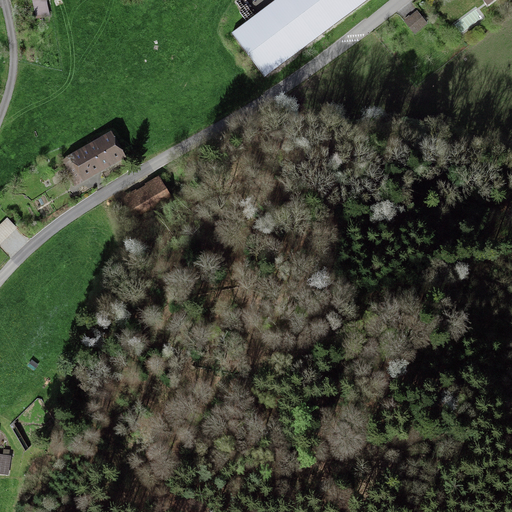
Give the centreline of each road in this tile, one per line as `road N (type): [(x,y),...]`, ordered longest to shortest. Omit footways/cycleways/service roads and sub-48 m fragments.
road 1 (unclassified): [(0,280),(45,233),(261,104),(398,0)]
road 2 (track): [(101,511),(146,438),(180,402),(327,334),(367,326)]
